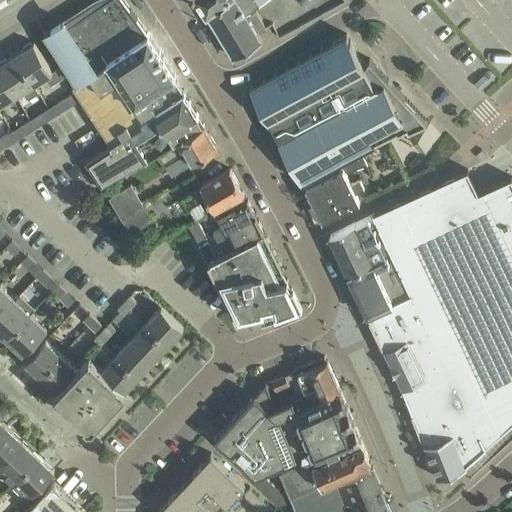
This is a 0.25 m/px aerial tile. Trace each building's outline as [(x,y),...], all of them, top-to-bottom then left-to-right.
[(95,69),(149,32),(124,0),(96,0),(48,32),(46,30),(45,30),(79,81),(96,70),(95,69)] [(207,7),(209,10),(225,0),(199,0),(204,6),(207,7)] [(225,0),(209,10),(207,12),(234,57),(251,46),(262,40),(257,33),(266,27),(257,11),(253,13),(250,7),(263,0),(225,0)] [(82,97),(111,143),(145,123),(142,119),(183,93),(172,77),(174,76),(176,75),(149,32),(95,69),(96,70),(79,81),(74,84),(74,83),(73,84),(77,90),(82,97)] [(301,179),(302,181),(397,131),(398,132),(407,127),(409,130),(428,121),(388,78),(373,63),(374,62),(370,58),(368,60),(368,61),(364,64),(363,62),(362,63),(352,44),(353,44),(350,40),(348,36),(349,36),(347,33),(250,87),(252,90),(253,89),(255,93),(254,93),(255,96),(256,96),(268,117),(267,117),(269,120),(272,124),(271,124),(277,135),(278,135),(280,139),(279,139),(280,141),(281,140),(291,158),(290,159),(299,174),(302,178),(301,179)] [(35,42),(16,54),(34,83),(46,75),(52,85),(67,75),(61,65),(53,71),(35,42)] [(16,54),(0,63),(0,69),(16,94),(23,89),(29,98),(39,92),(34,83),(16,54)] [(0,69),(0,104),(16,94),(0,69)] [(73,103),(82,97),(77,90),(68,95),(73,103)] [(145,123),(111,143),(86,159),(102,183),(119,172),(127,168),(129,171),(160,152),(204,124),(185,92),(183,93),(142,119),(145,123)] [(64,98),(58,102),(63,110),(73,103),(68,95),(64,98)] [(49,107),(39,113),(44,121),(54,115),(49,107)] [(36,126),(31,119),(27,112),(16,118),(25,133),(36,126)] [(218,146),(204,124),(160,152),(167,164),(187,151),(193,162),(218,146)] [(2,137),(7,144),(17,138),(12,130),(2,137)] [(331,166),(302,181),(305,186),(322,220),(323,219),(360,201),(356,192),(365,187),(360,178),(351,183),(345,171),(369,164),(361,150),(358,152),(331,166)] [(202,184),(216,210),(228,203),(245,194),(230,168),(213,177),(202,184)] [(401,386),(425,446),(438,477),(467,465),(467,464),(503,431),(502,430),(511,420),(511,175),(511,176),(412,223),(402,202),(469,170),(468,168),(330,235),(368,315),(384,348),(387,356),(401,386)] [(109,196),(122,217),(144,204),(132,183),(109,196)] [(225,224),(218,228),(220,232),(248,218),(250,222),(258,218),(256,214),(248,198),(219,213),(225,224)] [(144,204),(122,217),(131,232),(153,219),(144,204)] [(214,230),(225,251),(265,231),(258,218),(250,222),(248,218),(220,232),(218,228),(214,230)] [(189,225),(198,240),(207,236),(198,221),(189,225)] [(209,259),(226,296),(283,268),(265,231),(225,251),(209,259)] [(6,246),(15,254),(21,247),(12,239),(6,246)] [(199,245),(206,259),(215,255),(208,241),(199,245)] [(22,260),(30,269),(37,262),(28,254),(22,260)] [(37,275),(46,284),(53,277),(44,268),(37,275)] [(283,268),(232,293),(243,317),(264,313),(294,307),(300,306),(292,287),(290,288),(286,281),(288,280),(288,279),(286,280),(282,273),(284,271),(283,268)] [(1,283),(0,284),(0,316),(17,298),(1,283)] [(53,290),(62,298),(68,292),(59,283),(53,290)] [(130,294),(124,300),(131,306),(136,301),(130,294)] [(17,298),(0,316),(0,330),(0,331),(9,339),(32,313),(32,312),(36,308),(28,300),(24,305),(17,298)] [(131,306),(124,300),(118,307),(125,313),(131,306)] [(162,306),(147,321),(169,342),(184,326),(162,306)] [(84,319),(90,324),(96,318),(90,312),(84,319)] [(32,313),(9,339),(15,345),(14,346),(21,352),(22,351),(24,353),(48,327),(32,313)] [(96,318),(90,324),(96,331),(102,324),(96,318)] [(147,321),(132,337),(154,358),(169,342),(147,321)] [(109,322),(102,330),(108,336),(116,328),(109,322)] [(108,336),(102,330),(94,338),(101,344),(108,336)] [(132,337),(117,353),(140,374),(154,358),(132,337)] [(26,360),(41,375),(62,353),(46,338),(26,360)] [(41,375),(57,390),(78,368),(62,353),(41,375)] [(117,353),(103,369),(125,389),(140,374),(117,353)] [(78,368),(57,390),(55,392),(88,424),(94,424),(108,409),(126,390),(125,389),(103,369),(89,356),(78,368)] [(307,402),(340,387),(328,359),(299,372),(307,391),(302,393),(307,402)] [(272,379),(276,388),(289,383),(285,373),(273,378),(273,379),(272,379)] [(321,452),(319,447),(359,431),(340,387),(307,402),(302,393),(276,404),(266,382),(261,388),(262,388),(256,394),(255,393),(252,396),(253,397),(247,403),(247,402),(245,404),(246,405),(241,411),(240,410),(232,418),(233,419),(227,426),(226,425),(224,426),(225,427),(220,433),(219,433),(216,436),(256,474),(295,457),(297,461),(298,463),(321,452)] [(0,435),(9,426),(0,417),(0,435)] [(0,466),(1,467),(25,441),(9,426),(0,435),(0,466)] [(266,475),(254,481),(279,504),(293,499),(292,498),(323,483),(335,478),(372,463),(369,457),(369,456),(362,439),(360,434),(321,452),(298,463),(297,461),(280,469),(281,471),(281,470),(288,488),(282,491),(266,475)] [(1,467),(16,482),(40,456),(25,441),(1,467)] [(160,508),(163,511),(219,511),(245,484),(211,452),(160,508)] [(40,456),(16,482),(31,495),(41,484),(55,470),(40,456)] [(323,483),(292,498),(293,499),(298,511),(337,511),(348,508),(346,502),(349,501),(353,511),(392,511),(373,466),(339,480),(338,479),(336,479),(335,478),(323,483)] [(87,511),(53,480),(25,510),(27,511),(87,511)] [(246,496),(262,511),(270,511),(274,508),(250,486),(245,491),(246,496)]
